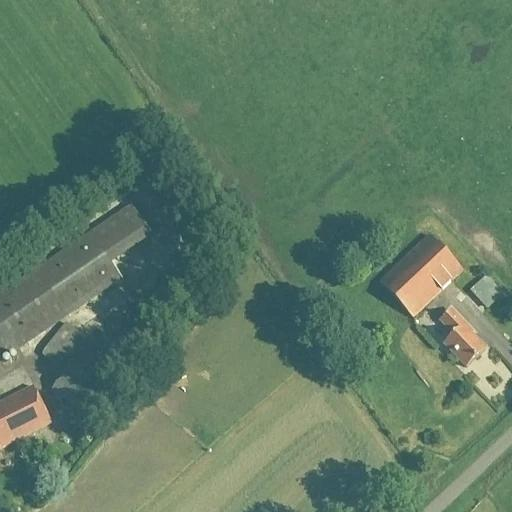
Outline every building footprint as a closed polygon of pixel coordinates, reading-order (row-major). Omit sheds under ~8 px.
[(151,239),(131,209),(0,297),(0,362),(121,281),(111,266),(151,239)] [(427,238),(378,285),(412,321),(461,273),(427,238)] [(485,313),(500,299),(484,284),(470,298),(485,313)] [(442,346),(465,370),(484,352),(469,337),(471,335),(449,312),(438,322),(452,337),(442,346)] [(64,374),(50,393),(82,416),(101,390),(80,375),(98,351),(63,325),(40,356),(64,374)] [(0,450),(51,426),(32,389),(0,404),(0,450)]
